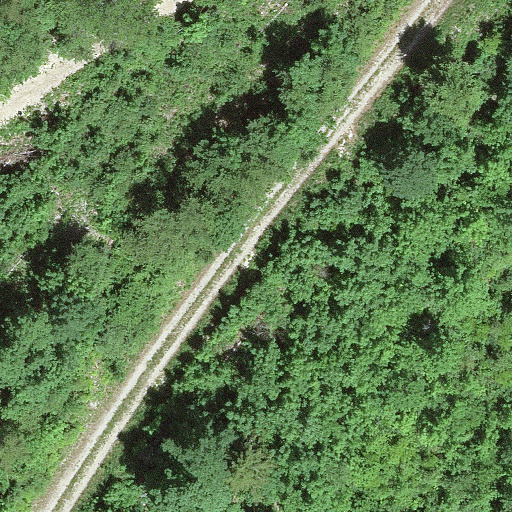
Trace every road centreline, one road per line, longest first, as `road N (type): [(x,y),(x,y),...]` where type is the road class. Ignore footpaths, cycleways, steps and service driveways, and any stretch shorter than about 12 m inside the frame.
road 1 (track): [(446,0),(217,286),(63,511)]
road 2 (track): [(158,0),(0,101)]
